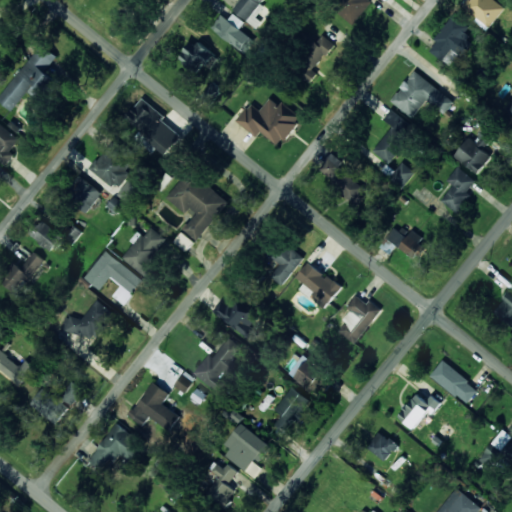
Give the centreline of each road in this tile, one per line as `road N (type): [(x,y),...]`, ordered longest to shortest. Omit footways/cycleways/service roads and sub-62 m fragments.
road 1 (residential): [(36,491),(434,0)]
road 2 (residential): [(511,375),(51,0)]
road 3 (tertiary): [(511,213),(270,511)]
road 4 (residential): [(185,0),(0,229)]
